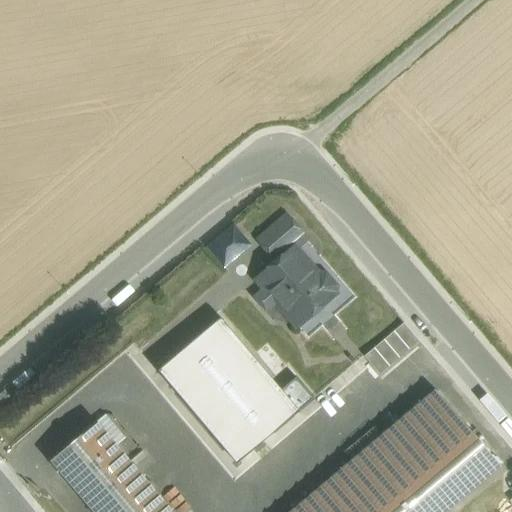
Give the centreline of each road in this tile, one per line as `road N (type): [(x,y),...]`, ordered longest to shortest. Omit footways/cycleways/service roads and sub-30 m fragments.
road 1 (unclassified): [(0,375),(253,163),(291,153),(511,403)]
road 2 (track): [(291,153),(473,0)]
